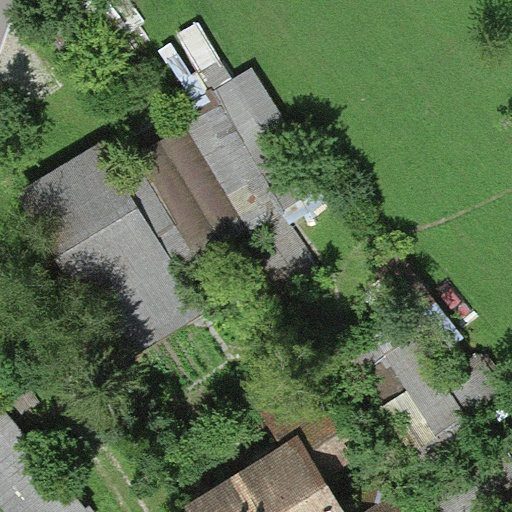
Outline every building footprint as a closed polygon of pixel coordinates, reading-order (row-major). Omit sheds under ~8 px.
[(180,108),(190,125),(140,155),(203,260),(254,229),(265,248),(291,233),(288,227),(307,216),(311,223),(342,204),(256,61),(236,73),(225,54),(195,72),(207,92),(180,108)] [(101,148),(22,198),(73,278),(125,359),(199,312),(174,274),(196,260),(134,161),(117,172),(101,148)] [(361,370),(385,355),(412,397),(388,412),(424,470),(479,435),(405,320),(351,354),(361,370)] [(297,447),(321,485),(366,457),(314,373),(256,409),(284,455),(297,447)] [(78,511),(0,416),(0,505),(5,511),(78,511)] [(511,444),(431,496),(440,511),(501,511),(511,505),(511,444)] [(284,455),(188,511),(399,511),(381,482),(335,509),(321,485),(297,447),(284,455)]
